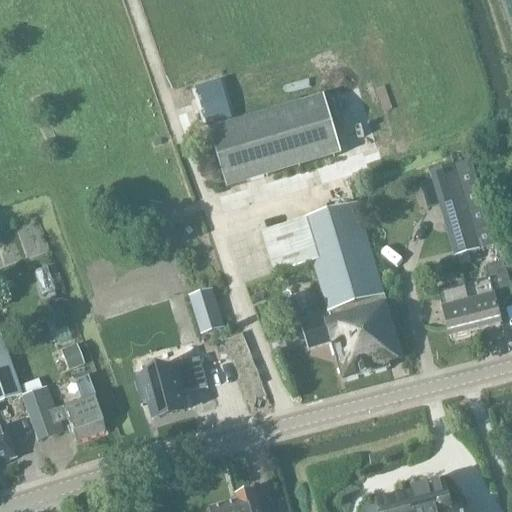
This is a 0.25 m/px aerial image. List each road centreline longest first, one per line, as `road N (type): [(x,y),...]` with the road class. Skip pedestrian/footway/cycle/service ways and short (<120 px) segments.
road 1 (tertiary): [(0,510),(233,438),(511,368)]
road 2 (track): [(468,379),(511,509)]
